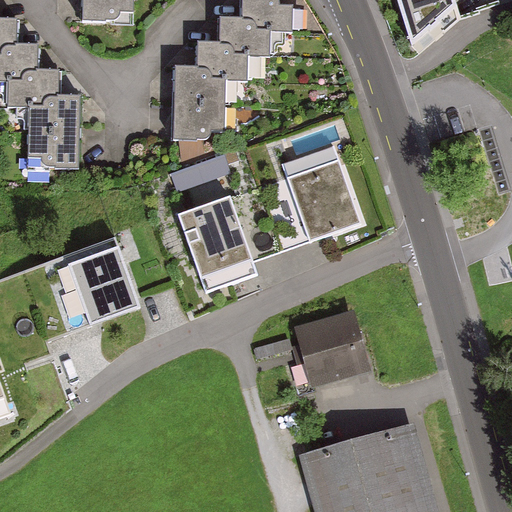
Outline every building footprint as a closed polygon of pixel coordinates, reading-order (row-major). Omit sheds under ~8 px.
[(34,172),(86,172),(85,93),(62,93),(62,67),(43,67),(43,40),(21,40),(21,14),(2,14),(1,0),(0,0),(0,81),(14,81),(14,108),(34,108),(34,172)] [(90,0),(89,19),(141,21),(142,0),(90,0)] [(397,0),(412,45),(420,54),(462,19),(455,0),(397,0)] [(199,65),(179,65),(179,138),(236,138),(236,79),(260,80),(260,53),(281,53),(281,37),(294,37),(295,3),(280,3),(244,3),(244,17),(225,16),(225,41),(200,41),(199,65)] [(335,147),(283,165),(310,244),(366,225),(345,164),(342,166),(335,147)] [(180,197),(234,177),(227,159),(173,178),(180,197)] [(230,196),(178,214),(206,294),(258,276),(230,196)] [(68,264),(90,325),(141,307),(119,246),(68,264)] [(355,313),(295,329),(311,390),(371,374),(355,313)] [(0,415),(15,410),(0,368),(0,415)] [(439,511),(415,425),(300,457),(315,511),(439,511)]
